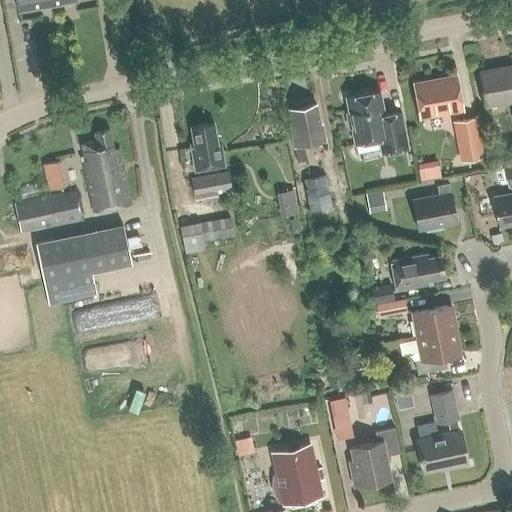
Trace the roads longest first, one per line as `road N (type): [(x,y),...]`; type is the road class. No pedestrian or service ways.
road 1 (tertiary): [(123,87),(511,14)]
road 2 (residential): [(398,511),(488,492),(504,478),(486,379),(491,335),(482,284),(486,270),(511,261)]
road 3 (tertiary): [(0,128),(123,87)]
